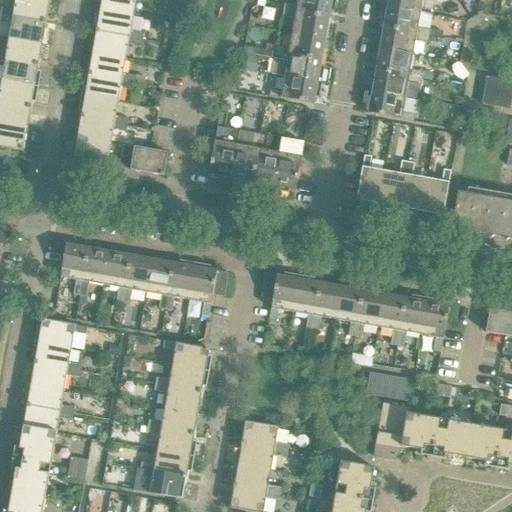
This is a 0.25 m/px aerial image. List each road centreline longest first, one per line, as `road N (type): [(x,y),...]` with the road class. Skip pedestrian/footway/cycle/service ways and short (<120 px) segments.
road 1 (residential): [(208,511),(253,265)]
road 2 (residential): [(330,245),(371,0)]
road 3 (residential): [(0,455),(40,227)]
road 4 (residential): [(40,227),(253,265)]
road 5 (tertiary): [(330,245),(177,216)]
road 6 (tertiary): [(481,274),(330,245)]
road 7 (tertiary): [(177,216),(48,191)]
road 8 (residential): [(177,216),(199,89)]
